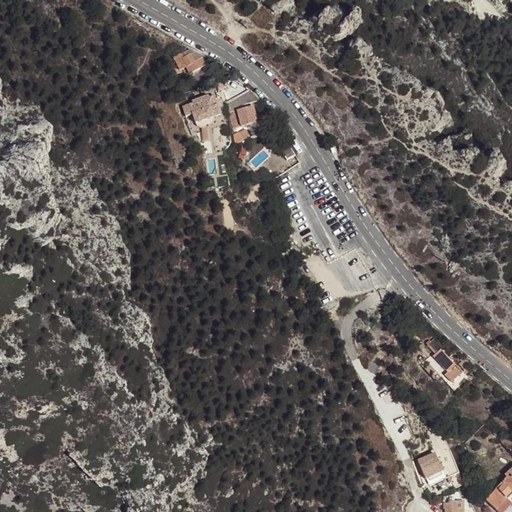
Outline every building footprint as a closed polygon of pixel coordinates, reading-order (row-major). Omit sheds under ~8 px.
[(195,53),(190,50),(174,58),(180,70),(187,66),(190,74),(206,65),(202,58),(203,57),(195,53)] [(226,88),(223,81),(217,84),(220,90),(226,88)] [(208,95),(192,100),(194,108),(190,109),(192,117),(203,114),(205,122),(216,118),(213,111),(218,110),(215,101),(210,103),(208,95)] [(254,107),(237,111),(241,126),(257,122),(254,107)] [(233,135),(236,145),(250,136),(246,130),(240,133),(239,132),(233,135)] [(251,162),(257,168),(271,157),(265,150),(251,162)] [(441,366),(447,371),(455,365),(441,350),(433,357),(441,366)] [(446,375),(451,382),(462,372),(455,365),(447,371),(448,373),(446,375)] [(446,375),(448,373),(447,371),(441,366),(436,370),(443,378),(446,375)] [(419,462),(426,479),(444,471),(440,462),(438,463),(434,455),(419,462)] [(508,476),(486,500),(495,509),(506,498),(511,491),(511,468),(506,474),(508,476)] [(503,511),(511,503),(506,498),(495,509),(499,511),(503,511)] [(457,511),(458,502),(449,502),(449,504),(445,504),(445,508),(446,508),(445,511),(457,511)]
